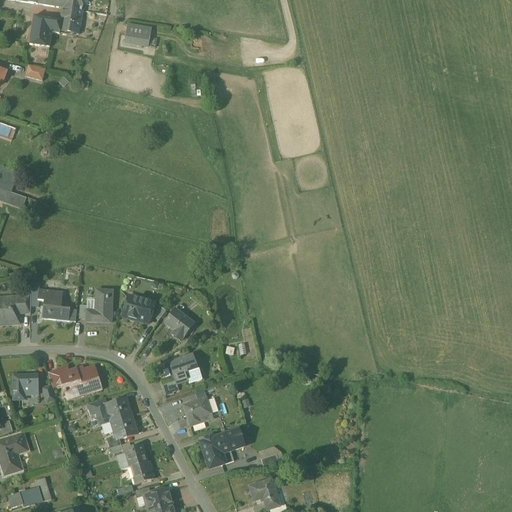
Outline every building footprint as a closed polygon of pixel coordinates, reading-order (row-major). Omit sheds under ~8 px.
[(53,0),(52,8),(63,9),(81,12),(83,0),(53,0)] [(81,12),(63,9),(61,22),(59,32),(78,35),(81,12)] [(61,22),(35,18),(36,17),(34,17),(34,18),(34,17),(29,46),(49,49),(51,34),(59,35),(59,32),(61,22)] [(150,38),(126,34),(124,44),(148,48),(150,38)] [(45,71),(28,66),(25,78),(42,82),(45,71)] [(16,176),(1,171),(0,174),(0,189),(10,194),(16,176)] [(10,194),(0,189),(0,201),(13,206),(17,196),(10,194)] [(40,285),(31,284),(31,295),(38,296),(39,292),(40,285)] [(39,292),(38,296),(38,302),(39,303),(44,303),(42,320),(75,324),(77,312),(61,310),(63,294),(39,292)] [(112,294),(96,293),(95,313),(87,313),(86,321),(86,323),(110,325),(112,294)] [(31,298),(22,299),(23,315),(30,314),(31,308),(31,298)] [(154,305),(129,298),(123,318),(149,325),(154,306),(154,305)] [(22,299),(0,300),(0,326),(19,326),(18,315),(23,315),(22,299)] [(160,308),(154,306),(151,317),(159,322),(166,313),(160,308)] [(88,308),(80,308),(79,320),(86,321),(87,313),(88,308)] [(174,312),(164,325),(174,333),(171,336),(181,343),(194,327),(174,312)] [(192,357),(170,364),(169,364),(173,378),(176,386),(177,386),(189,381),(191,381),(191,380),(189,381),(187,375),(197,371),(197,372),(198,372),(198,371),(193,356),(192,356),(192,357)] [(88,374),(77,377),(76,373),(68,376),(66,370),(58,373),(62,387),(64,394),(63,394),(63,396),(66,396),(65,394),(80,389),(82,396),(100,391),(94,374),(88,376),(88,374)] [(197,371),(187,375),(189,381),(191,380),(191,381),(189,381),(190,385),(202,381),(199,371),(198,371),(198,372),(197,372),(197,371)] [(58,374),(48,377),(52,390),(62,387),(58,374)] [(28,379),(27,380),(23,380),(23,378),(12,378),(12,402),(24,402),(24,397),(37,396),(37,386),(36,386),(36,381),(35,379),(34,378),(33,377),(31,377),(29,378),(28,379)] [(173,378),(161,382),(165,396),(179,391),(177,386),(176,386),(173,378)] [(50,388),(42,390),(47,404),(54,401),(50,388)] [(108,399),(88,405),(91,415),(97,413),(96,409),(110,404),(107,405),(105,400),(108,400),(108,399)] [(110,404),(96,409),(97,413),(101,427),(111,424),(132,418),(126,399),(110,404)] [(198,402),(184,407),(186,413),(185,414),(190,427),(213,420),(206,400),(198,403),(198,402)] [(132,418),(111,424),(115,437),(116,442),(119,441),(137,435),(132,418)] [(9,423),(0,425),(0,426),(1,430),(0,430),(0,437),(13,433),(9,423)] [(239,430),(213,439),(219,456),(245,447),(239,430)] [(22,437),(0,443),(0,460),(3,470),(13,467),(15,473),(20,472),(14,451),(16,450),(19,453),(26,450),(22,437)] [(115,437),(106,440),(109,450),(121,446),(119,441),(116,442),(115,437)] [(213,439),(200,443),(209,470),(221,466),(222,466),(219,456),(213,439)] [(121,446),(109,450),(111,456),(123,453),(121,446)] [(139,447),(126,452),(131,468),(132,468),(144,464),(139,447)] [(259,453),(261,460),(276,455),(274,448),(259,453)] [(276,455),(261,460),(265,472),(280,467),(276,455)] [(144,464),(132,468),(135,478),(133,479),(135,486),(155,480),(150,463),(144,464)] [(13,467),(3,470),(5,476),(15,473),(13,467)] [(43,479),(33,482),(35,489),(36,489),(40,503),(49,501),(43,479)] [(271,481),(248,488),(253,503),(263,500),(266,511),(267,511),(280,508),(271,481)] [(130,487),(118,491),(120,497),(132,493),(130,487)] [(35,489),(6,498),(10,510),(26,505),(27,507),(40,503),(36,489),(35,489)] [(149,489),(135,493),(137,499),(145,497),(144,497),(150,495),(149,489)] [(150,495),(144,497),(145,497),(148,511),(149,511),(172,506),(167,490),(150,495)]
